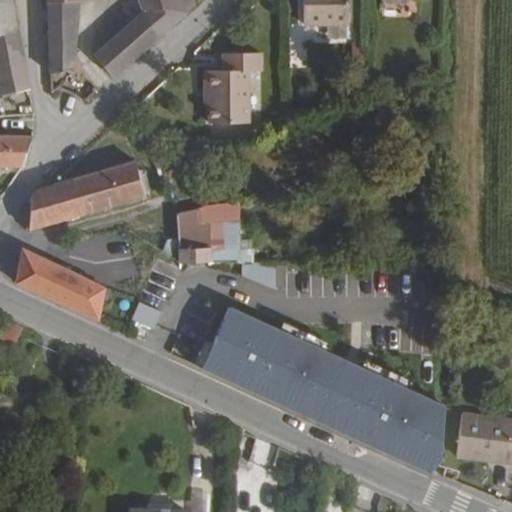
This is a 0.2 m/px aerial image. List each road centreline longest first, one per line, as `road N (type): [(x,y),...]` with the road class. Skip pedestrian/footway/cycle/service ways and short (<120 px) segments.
road 1 (tertiary): [(467,511),(0,290)]
road 2 (residential): [(229,0),(52,155)]
road 3 (unclassified): [(29,0),(52,155)]
